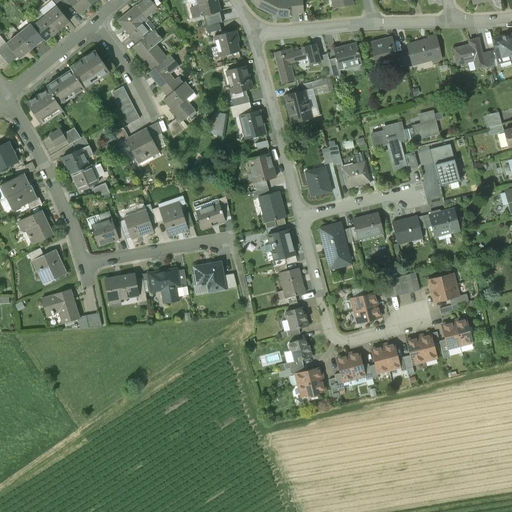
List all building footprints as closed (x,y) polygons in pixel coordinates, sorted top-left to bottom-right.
[(58,0),(54,0),(52,2),(56,7),(57,7),(61,12),(66,8),(58,0)] [(58,0),(66,8),(71,5),(66,0),(58,0)] [(90,4),(86,0),(66,0),(71,5),(78,14),(90,4)] [(157,8),(150,0),(145,0),(138,7),(146,17),(157,8)] [(158,0),(150,0),(157,8),(162,4),(158,0)] [(220,11),(217,0),(198,0),(202,16),(220,11)] [(281,0),(279,0),(252,0),(257,7),(276,16),(289,17),(289,14),(290,1),(281,0)] [(302,0),(290,0),(290,1),(289,14),(303,13),(302,0)] [(329,0),(330,0),(333,0),(336,8),(352,4),(351,0),(329,0)] [(137,6),(119,21),(137,43),(150,33),(141,22),(147,18),(138,7),(137,6)] [(61,12),(57,7),(56,7),(45,17),(57,31),(69,22),(61,12)] [(57,31),(45,17),(32,26),(43,39),(45,41),(57,31)] [(32,26),(31,24),(19,34),(31,49),(43,39),(32,26)] [(137,43),(133,47),(149,65),(163,54),(156,45),(162,39),(154,29),(137,43)] [(236,31),(215,36),(217,47),(220,46),(223,56),(238,51),(236,42),(238,41),(236,31)] [(511,33),(492,39),(495,50),(498,63),(499,63),(511,59),(511,33)] [(19,34),(6,44),(10,48),(13,53),(17,57),(19,59),(31,49),(19,34)] [(430,41),(423,43),(422,41),(407,45),(409,52),(412,63),(431,58),(432,60),(441,58),(435,36),(429,37),(430,41)] [(478,38),(469,41),(470,45),(454,48),(458,64),(483,58),(478,38)] [(384,40),(371,43),(375,59),(388,56),(389,59),(396,57),(396,55),(395,51),(396,51),(393,40),(384,42),(384,40)] [(6,43),(0,48),(0,55),(0,56),(10,48),(6,44),(6,43)] [(356,44),(343,48),(343,47),(334,49),(336,58),(339,69),(348,66),(347,63),(360,60),(356,44)] [(316,46),(310,47),(314,60),(320,58),(316,46)] [(310,47),(290,53),(289,49),(274,53),(282,83),(295,80),(290,63),(307,59),(307,61),(314,60),(310,47)] [(10,48),(0,56),(4,60),(13,53),(10,48)] [(495,50),(489,52),(493,67),(499,65),(499,63),(498,63),(495,50)] [(95,51),(70,68),(71,69),(84,89),(92,84),(91,82),(100,76),(101,77),(109,72),(95,51)] [(409,52),(402,53),(405,65),(412,63),(409,52)] [(13,53),(4,60),(8,65),(17,57),(13,53)] [(402,53),(396,55),(396,57),(398,67),(405,65),(402,53)] [(163,54),(149,65),(152,70),(166,58),(163,54)] [(328,54),(321,56),(327,78),(333,76),(329,60),(328,54)] [(152,70),(149,73),(168,96),(179,86),(168,72),(178,64),(170,55),(166,58),(152,70)] [(336,58),(329,60),(333,76),(334,77),(341,76),(339,70),(339,69),(336,58)] [(246,66),(227,71),(230,84),(233,84),(235,92),(252,88),(246,66)] [(71,69),(46,86),(48,89),(59,105),(84,89),(71,69)] [(168,96),(166,98),(173,107),(171,109),(181,121),(195,110),(185,98),(192,92),(184,82),(179,86),(168,96)] [(123,87),(112,93),(129,124),(139,119),(123,87)] [(48,89),(27,103),(39,122),(61,108),(59,105),(48,89)] [(305,90),(285,95),(292,123),(312,117),(305,90)] [(244,96),(232,100),(233,106),(246,103),(244,96)] [(266,134),(260,111),(240,116),(246,138),(266,134)] [(432,112),(419,115),(422,124),(412,127),(412,128),(408,129),(411,138),(437,131),(432,112)] [(498,112),(484,116),(487,128),(501,124),(498,112)] [(227,114),(216,113),(211,117),(211,129),(214,137),(217,138),(218,135),(224,136),(227,114)] [(157,123),(146,129),(152,139),(161,134),(157,123)] [(385,132),(371,135),(374,145),(387,142),(394,170),(406,167),(403,155),(399,141),(411,138),(408,129),(404,130),(402,123),(384,128),(385,132)] [(63,134),(62,134),(66,140),(69,145),(72,143),(80,138),(74,127),(63,134)] [(123,128),(112,133),(119,145),(126,141),(129,139),(123,128)] [(60,129),(49,136),(55,146),(66,140),(62,134),(63,134),(60,129)] [(129,139),(126,141),(138,162),(158,150),(152,139),(146,129),(129,139)] [(80,138),(72,143),(76,151),(81,149),(88,146),(84,136),(80,138)] [(16,158),(8,142),(0,145),(0,166),(1,166),(2,170),(10,166),(18,162),(16,158)] [(431,149),(434,164),(454,159),(450,144),(431,149)] [(338,146),(329,148),(332,162),(333,166),(342,163),(338,146)] [(76,151),(62,158),(70,174),(71,174),(89,166),(81,149),(76,151)] [(329,151),(323,153),(326,164),(332,162),(329,151)] [(414,152),(408,154),(411,169),(418,167),(414,152)] [(269,154),(249,159),(252,171),(253,171),(256,183),(266,181),(275,178),(269,154)] [(18,162),(10,166),(12,172),(24,166),(20,157),(16,158),(18,162)] [(454,159),(434,164),(440,186),(459,181),(454,159)] [(364,162),(342,167),(347,187),(369,182),(364,162)] [(89,166),(71,174),(79,191),(98,182),(90,165),(89,166)] [(326,167),(309,171),(312,184),(308,185),(311,197),(332,192),(326,167)] [(24,174),(13,179),(0,184),(0,185),(6,198),(7,197),(30,186),(24,174)] [(256,183),(255,184),(257,190),(268,188),(266,181),(256,183)] [(108,182),(94,186),(96,195),(110,192),(108,182)] [(30,186),(7,197),(13,210),(28,203),(27,203),(37,198),(31,186),(30,186)] [(257,190),(253,191),(255,199),(260,197),(260,198),(270,196),(269,195),(268,188),(257,190)] [(270,196),(260,198),(266,222),(274,220),(274,221),(283,218),(280,206),(282,205),(279,192),(269,195),(270,196)] [(225,196),(217,199),(219,202),(222,212),(229,210),(225,196)] [(210,201),(194,207),(196,213),(201,228),(217,223),(217,224),(224,222),(221,213),(222,212),(219,202),(212,205),(210,201)] [(180,205),(160,212),(168,236),(188,229),(180,205)] [(454,209),(429,216),(432,226),(434,237),(439,236),(438,234),(449,231),(449,233),(459,231),(454,209)] [(145,210),(124,218),(131,240),(153,232),(145,210)] [(42,211),(19,222),(23,231),(27,229),(30,235),(29,236),(33,243),(51,235),(44,221),(46,220),(42,211)] [(378,213),(354,219),(358,237),(382,231),(378,213)] [(429,214),(422,216),(425,228),(432,226),(429,216),(429,214)] [(111,219),(101,223),(98,215),(87,219),(90,227),(92,226),(99,246),(118,240),(114,229),(111,219)] [(422,216),(416,218),(420,230),(425,228),(422,216)] [(416,217),(392,223),(398,244),(407,241),(406,240),(421,237),(420,230),(416,218),(416,217)] [(283,218),(274,221),(276,226),(285,224),(283,218)] [(340,223),(319,229),(330,270),(351,264),(340,223)] [(121,227),(114,229),(118,240),(119,242),(125,240),(121,227)] [(288,230),(268,235),(270,244),(274,243),(276,250),(272,251),(274,260),(295,255),(288,230)] [(32,258),(44,253),(42,247),(30,252),(32,258)] [(55,250),(33,261),(37,270),(43,268),(49,281),(66,273),(55,250)] [(211,265),(194,268),(197,286),(209,284),(210,291),(226,288),(223,276),(220,262),(210,264),(211,265)] [(285,265),(274,268),(275,274),(279,273),(287,271),(285,265)] [(287,271),(279,273),(282,282),(283,281),(287,298),(304,293),(298,268),(287,271)] [(183,269),(176,271),(179,287),(186,285),(183,269)] [(162,271),(147,274),(151,292),(164,290),(166,303),(178,301),(176,287),(179,287),(176,271),(176,270),(162,273),(162,271)] [(415,272),(409,274),(414,291),(419,290),(415,272)] [(453,273),(428,279),(431,291),(456,285),(453,273)] [(134,274),(105,279),(109,301),(137,297),(134,274)] [(409,274),(403,275),(408,293),(414,291),(409,274)] [(233,275),(223,276),(226,288),(226,289),(237,288),(233,275)] [(403,275),(398,277),(402,294),(408,293),(403,275)] [(398,277),(392,278),(396,296),(402,294),(398,277)] [(392,278),(386,280),(390,297),(396,296),(392,278)] [(386,280),(380,281),(385,299),(390,297),(386,280)] [(456,285),(431,291),(434,303),(449,299),(459,296),(456,285)] [(68,290),(41,299),(47,315),(52,314),(53,315),(54,315),(53,312),(63,309),(64,313),(60,314),(63,323),(77,319),(79,318),(79,317),(73,300),(71,301),(68,290)] [(374,292),(350,298),(353,311),(378,304),(374,292)] [(459,296),(449,299),(451,305),(457,304),(468,301),(466,294),(459,296)] [(378,304),(353,311),(356,324),(381,318),(378,304)] [(451,305),(439,309),(440,315),(459,310),(457,304),(451,305)] [(301,308),(285,312),(284,314),(286,319),(287,320),(288,320),(291,330),(298,328),(307,326),(305,320),(306,320),(305,314),(303,315),(301,308)] [(99,313),(86,316),(88,328),(102,327),(99,313)] [(86,316),(79,317),(79,318),(77,319),(80,328),(88,328),(86,316)] [(466,318),(453,321),(459,346),(472,343),(470,334),(471,334),(472,332),(471,327),(469,326),(468,326),(466,318)] [(453,321),(441,324),(445,339),(447,349),(459,346),(453,321)] [(291,330),(281,332),(282,338),(300,334),(298,328),(291,330)] [(436,332),(431,333),(433,345),(439,343),(439,341),(436,332)] [(431,333),(418,337),(424,361),(437,358),(433,345),(431,333)] [(418,337),(405,340),(409,356),(412,365),(424,361),(418,337)] [(305,339),(289,343),(288,345),(290,350),(291,351),(292,351),(295,361),(302,360),(311,357),(310,351),(309,345),(307,346),(305,339)] [(445,339),(439,341),(439,343),(443,359),(449,357),(447,349),(445,339)] [(394,343),(382,346),(388,371),(400,368),(398,358),(394,343)] [(382,346),(370,349),(374,365),(377,373),(388,371),(382,346)] [(359,352),(347,355),(353,379),(365,376),(362,366),(359,352)] [(347,355),(336,357),(340,374),(342,382),(353,379),(347,355)] [(409,356),(403,357),(407,370),(408,374),(414,373),(412,365),(409,356)] [(403,357),(398,358),(400,368),(401,371),(407,370),(403,357)] [(295,361),(285,364),(286,369),(291,368),(303,365),(302,360),(295,361)] [(368,364),(362,366),(365,376),(366,380),(372,379),(369,366),(368,364)] [(303,365),(291,368),(292,374),(295,373),(305,371),(304,365),(303,365)] [(374,365),(369,366),(372,379),(378,377),(377,373),(374,365)] [(305,371),(295,373),(298,385),(322,378),(319,367),(305,371)] [(340,374),(334,375),(335,378),(338,393),(344,391),(342,382),(340,374)] [(322,378),(298,385),(302,398),(307,396),(310,398),(318,396),(319,393),(326,391),(322,378)] [(335,378),(329,380),(333,396),(339,395),(338,393),(335,378)]
